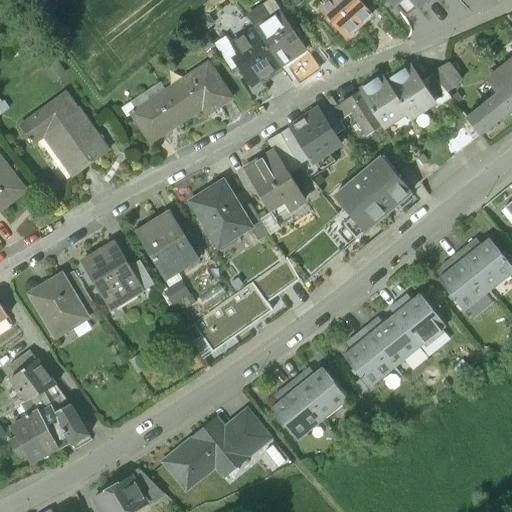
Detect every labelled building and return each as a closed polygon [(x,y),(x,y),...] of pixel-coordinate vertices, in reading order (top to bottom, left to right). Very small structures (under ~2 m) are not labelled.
[(371,14),(358,0),(331,0),(335,3),(324,13),(346,37),(371,14)] [(418,6),(412,0),(397,0),(394,3),(406,17),(418,6)] [(306,49),(281,11),(255,28),(281,66),(286,63),(301,53),(305,50),(306,49)] [(335,43),(317,22),(306,31),(323,53),(335,43)] [(281,66),(255,28),(231,45),(238,56),(234,59),(252,86),(251,86),(259,98),(269,90),(262,79),(269,74),(272,78),(284,70),(281,66)] [(303,57),(289,67),(300,84),(319,70),(305,50),(301,53),(303,57)] [(301,53),(286,63),(289,67),(303,57),(301,53)] [(511,60),(498,72),(511,89),(511,60)] [(448,62),(431,72),(432,74),(447,92),(461,81),(448,62)] [(208,63),(167,91),(185,119),(209,103),(213,110),(232,98),(208,63)] [(421,82),(410,66),(387,82),(386,82),(406,113),(410,119),(433,104),(434,103),(421,82)] [(511,89),(498,72),(487,81),(497,93),(466,118),(467,118),(466,118),(480,135),(511,110),(511,89)] [(447,92),(432,74),(421,82),(434,103),(433,104),(436,108),(451,98),(447,92)] [(406,113),(386,82),(387,82),(383,76),(359,91),(382,126),(383,128),(406,113)] [(185,119),(167,91),(132,114),(150,142),(185,119)] [(359,91),(332,109),(340,120),(352,113),(367,136),(382,126),(359,91)] [(78,109),(77,109),(65,93),(20,126),(30,139),(28,140),(30,142),(31,141),(33,143),(35,141),(31,135),(43,127),(47,131),(45,133),(57,149),(59,148),(78,174),(109,151),(78,109)] [(313,162),(341,144),(335,136),(322,115),(317,109),(290,127),(310,158),(313,162)] [(340,120),(332,109),(322,115),(335,136),(346,128),(340,120)] [(473,140),(458,121),(446,131),(461,150),(473,140)] [(310,158),(290,127),(281,133),(298,165),(310,158)] [(461,150),(446,131),(436,139),(452,158),(461,150)] [(298,165),(281,133),(268,140),(274,152),(275,151),(289,175),(300,168),(298,165)] [(452,158),(436,139),(427,146),(442,165),(452,158)] [(427,146),(406,163),(407,164),(420,183),(442,165),(427,146)] [(274,152),(244,170),(270,212),(283,203),(288,211),(305,200),(289,175),(275,151),(274,152)] [(0,209),(26,190),(0,156),(0,209)] [(395,206),(411,192),(399,178),(401,176),(397,172),(383,156),(357,177),(356,176),(345,185),(346,186),(334,197),(344,208),(352,217),(344,224),(357,239),(378,222),(377,221),(385,214),(386,215),(396,207),(395,206)] [(399,178),(411,192),(420,184),(420,183),(407,164),(397,172),(401,176),(399,178)] [(225,184),(207,195),(206,193),(192,202),(219,246),(250,227),(251,227),(241,211),(225,184)] [(269,233),(252,204),(241,211),(251,227),(250,227),(258,240),(269,233)] [(286,256),(299,280),(303,285),(357,239),(344,224),(352,217),(344,208),(286,256)] [(198,259),(170,213),(137,232),(162,273),(174,266),(177,271),(198,259)] [(476,239),(459,253),(463,259),(481,245),(476,239)] [(511,273),(511,267),(489,239),(481,245),(463,259),(489,291),(511,273)] [(116,243),(83,262),(111,309),(144,290),(130,266),(116,243)] [(459,253),(441,267),(446,273),(463,259),(459,253)] [(267,303),(267,302),(299,280),(286,256),(252,282),(267,303)] [(446,273),(438,279),(464,311),(489,291),(463,259),(446,273)] [(154,283),(140,260),(130,266),(144,290),(154,283)] [(97,309),(74,272),(64,278),(87,315),(97,309)] [(64,278),(62,274),(41,287),(44,291),(32,298),(55,337),(88,318),(87,315),(64,278)] [(252,282),(193,325),(212,353),(273,310),(267,302),(267,303),(252,282)] [(445,327),(419,294),(412,301),(394,315),(420,347),(445,327)] [(407,295),(389,309),(394,315),(412,301),(407,295)] [(0,321),(10,316),(0,301),(0,321)] [(420,347),(394,315),(383,324),(369,335),(395,367),(420,347)] [(378,318),(364,329),(369,335),(383,324),(378,318)] [(364,329),(346,343),(351,349),(369,335),(364,329)] [(395,367),(369,335),(351,349),(343,356),(369,388),(395,367)] [(57,385),(30,351),(10,366),(16,375),(10,379),(27,402),(32,399),(43,392),(44,392),(57,385)] [(309,368),(292,382),(297,388),(314,374),(309,368)] [(348,400),(322,368),(314,374),(297,388),(323,420),(348,400)] [(292,382),(275,396),(279,402),(297,388),(292,382)] [(88,435),(70,405),(57,385),(44,392),(51,405),(52,406),(55,412),(55,413),(71,442),(75,450),(91,440),(88,435)] [(279,402),(271,408),(297,440),(323,420),(297,388),(279,402)] [(39,412),(32,399),(27,402),(15,408),(22,420),(13,425),(19,437),(13,440),(19,451),(25,448),(33,463),(58,449),(39,412)] [(71,442),(55,413),(55,412),(52,406),(39,412),(58,449),(71,442)] [(250,410),(232,425),(255,453),(272,438),(250,410)] [(223,432),(216,422),(166,462),(186,487),(216,463),(221,470),(249,447),(254,453),(255,453),(232,425),(223,432)] [(131,478),(94,499),(99,509),(99,511),(98,511),(131,511),(146,504),(131,478)]
